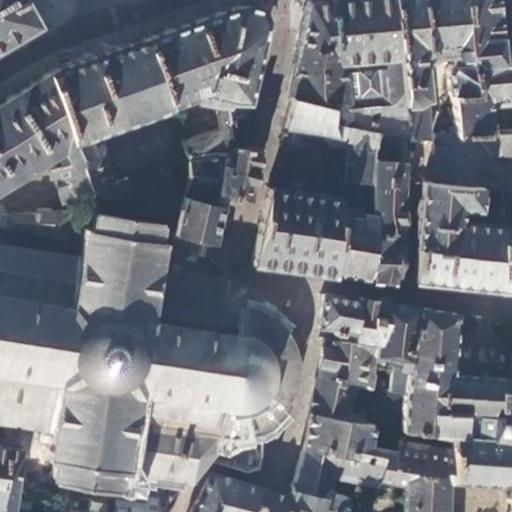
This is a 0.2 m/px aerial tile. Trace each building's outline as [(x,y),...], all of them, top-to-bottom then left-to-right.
[(0,0),(0,57),(46,30),(28,0),(0,0)] [(373,185),(374,162),(373,132),(403,136),(402,101),(392,0),(320,0),(306,2),(294,66),(345,61),(348,113),(339,112),(339,125),(350,127),(348,147),(344,178),(341,178),(341,182),(373,185)] [(444,69),(448,92),(473,89),(465,0),(392,0),(402,101),(403,136),(403,139),(425,138),(425,97),(420,55),(426,48),(450,47),(451,62),(448,63),(444,69)] [(511,56),(501,57),(495,0),(465,0),(473,89),(448,92),(454,131),(463,131),(489,130),(487,97),(500,96),(503,101),(509,101),(510,93),(511,93),(511,56)] [(229,99),(245,100),(264,19),(264,13),(261,8),(257,3),(252,1),(247,1),(224,8),(203,15),(146,36),(168,105),(194,95),(195,99),(218,102),(227,105),(229,99)] [(168,105),(146,36),(101,51),(51,68),(92,195),(132,199),(129,175),(116,179),(103,142),(89,147),(85,133),(168,105)] [(345,61),(294,66),(288,95),(291,99),(330,109),(330,123),(339,125),(339,112),(348,113),(345,61)] [(92,195),(51,68),(47,69),(0,98),(0,227),(64,237),(69,209),(51,210),(50,206),(10,210),(10,212),(7,212),(4,204),(0,203),(0,188),(60,150),(67,163),(62,202),(85,194),(86,197),(92,195)] [(215,109),(217,127),(229,123),(229,121),(235,121),(240,122),(245,100),(229,99),(227,105),(218,102),(215,109)] [(330,109),(291,99),(282,140),(285,144),(285,147),(297,149),(300,145),(302,136),(324,139),(329,146),(348,147),(350,127),(339,125),(330,123),(330,109)] [(235,146),(237,145),(235,121),(229,121),(229,123),(217,127),(180,139),(185,156),(224,150),(235,149),(235,146)] [(492,189),(489,130),(463,131),(465,187),(482,189),(492,189)] [(511,130),(497,132),(497,154),(511,154),(511,130)] [(465,187),(463,131),(454,131),(434,135),(435,185),(465,187)] [(224,150),(215,192),(244,199),(254,145),(237,145),(235,146),(235,149),(224,150)] [(403,163),(374,162),(373,185),(372,211),(365,277),(394,279),(402,182),(403,163)] [(480,209),(482,189),(465,187),(435,185),(423,184),(412,281),(501,291),(502,265),(503,226),(461,223),(462,208),(480,209)] [(339,197),(268,188),(252,264),(334,275),(339,197)] [(501,190),(492,189),(492,202),(501,202),(501,190)] [(220,203),(182,194),(173,229),(202,237),(210,239),(220,203)] [(352,199),(339,197),(334,275),(365,277),(372,211),(367,210),(366,216),(360,216),(361,210),(351,208),(352,199)] [(0,418),(41,425),(38,443),(48,444),(46,458),(55,460),(52,477),(112,486),(115,469),(123,470),(122,479),(132,480),(134,472),(187,480),(212,447),(215,447),(218,430),(222,430),(226,431),(232,431),(238,430),(241,429),(245,428),(246,430),(249,429),(250,432),(255,430),(253,427),(265,422),(266,424),(269,423),(268,421),(270,420),(270,418),(274,415),(278,411),(280,409),(284,404),(287,399),(289,395),(291,390),(292,387),(293,383),(294,378),(295,372),(295,367),(294,361),(294,356),(293,352),(291,346),(288,340),(287,337),(284,332),(285,330),(284,328),(286,326),(284,324),(282,326),(278,323),(273,318),(274,316),(272,313),(270,314),(268,312),(266,314),(260,311),(255,309),(251,307),(245,305),(238,304),(241,287),(223,279),(194,274),(152,266),(155,246),(157,246),(158,237),(151,236),(154,219),(93,210),(90,227),(82,226),(81,236),(82,236),(79,256),(0,243),(0,418)] [(511,266),(502,265),(501,291),(511,291),(511,266)] [(323,293),(321,294),(316,325),(355,330),(352,340),(374,344),(372,352),(407,357),(414,305),(370,299),(323,293)] [(455,312),(414,305),(407,357),(406,366),(391,365),(387,389),(404,391),(400,426),(428,431),(431,411),(462,411),(491,412),(511,412),(511,357),(510,378),(449,373),(455,312)] [(374,344),(352,340),(322,337),(316,374),(317,374),(352,381),(367,385),(372,352),(374,344)] [(352,381),(317,374),(310,411),(360,420),(362,413),(346,410),(352,381)] [(360,420),(310,411),(308,411),(300,447),(333,454),(371,462),(371,458),(373,444),(367,443),(371,422),(370,421),(360,420)] [(489,435),(462,435),(462,411),(431,411),(428,431),(427,432),(450,437),(450,448),(448,476),(443,476),(441,511),(511,511),(511,412),(491,412),(489,435)] [(367,413),(362,413),(360,420),(370,421),(371,417),(367,413)] [(395,438),(391,462),(443,472),(443,476),(448,476),(450,448),(395,438)] [(10,511),(21,445),(0,441),(0,511),(10,511)] [(333,454),(300,447),(290,483),(327,490),(327,489),(330,473),(333,454)] [(333,454),(330,473),(388,486),(389,481),(403,483),(402,511),(441,511),(443,476),(443,472),(391,462),(371,458),(371,462),(333,454)] [(285,511),(289,493),(288,493),(244,482),(208,473),(187,511),(285,511)] [(321,511),(327,490),(290,483),(289,488),(288,493),(289,493),(285,511),(321,511)] [(346,511),(351,496),(327,489),(327,490),(321,511),(346,511)] [(101,511),(103,501),(89,499),(86,511),(84,511),(61,508),(60,511),(101,511)]
